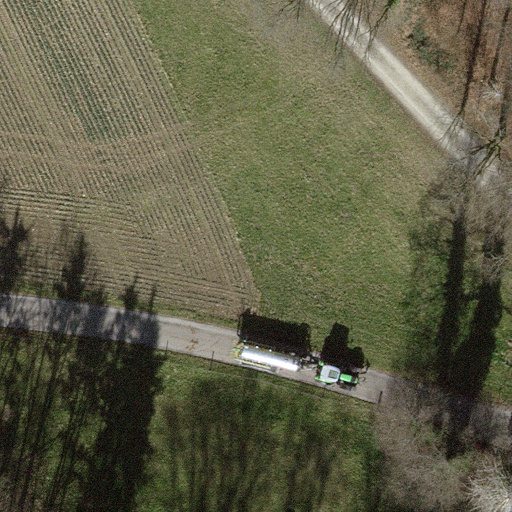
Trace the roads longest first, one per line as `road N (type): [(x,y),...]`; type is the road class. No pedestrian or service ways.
road 1 (residential): [(511,429),(310,364),(176,334),(0,310)]
road 2 (track): [(511,202),(322,0)]
